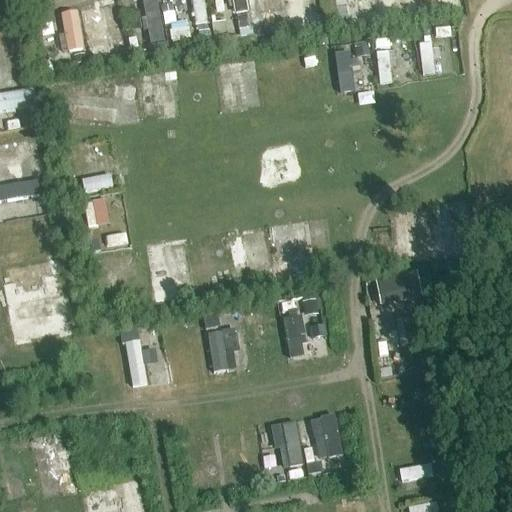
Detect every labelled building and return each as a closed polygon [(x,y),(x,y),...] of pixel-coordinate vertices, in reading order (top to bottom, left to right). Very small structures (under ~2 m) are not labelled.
[(113,46),(129,44),(122,0),(116,0),(104,2),(107,19),(99,20),(101,35),(111,33),(113,46)] [(166,0),(150,0),(153,43),(169,43),(166,0)] [(196,0),(200,24),(213,22),(210,0),(196,0)] [(272,21),(257,24),(253,0),(239,0),(244,37),(274,33),(272,21)] [(289,12),(288,0),(257,0),(258,13),(289,12)] [(305,0),(306,13),(324,12),(323,0),(305,0)] [(375,11),(374,0),(341,0),(343,13),(375,11)] [(410,0),(381,0),(383,11),(411,8),(410,0)] [(87,11),(69,12),(71,52),(90,51),(87,11)] [(289,17),(290,29),(299,28),(298,16),(289,17)] [(178,27),(179,40),(196,38),(195,25),(178,27)] [(384,84),(397,83),(395,38),(381,39),(384,84)] [(428,76),(441,74),(437,42),(424,44),(428,76)] [(109,44),(95,46),(97,59),(111,56),(109,44)] [(341,53),(346,93),(362,91),(357,51),(341,53)] [(224,71),(229,109),(243,108),(242,99),(252,98),(248,68),(224,71)] [(126,84),(125,106),(141,106),(142,84),(126,84)] [(147,84),(148,117),(162,117),(161,84),(147,84)] [(0,93),(0,113),(43,111),(42,92),(0,93)] [(169,116),(183,115),(182,101),(169,102),(169,116)] [(78,102),(77,117),(123,121),(124,107),(78,102)] [(76,156),(98,151),(95,141),(74,146),(76,156)] [(42,142),(0,146),(0,162),(44,157),(42,142)] [(95,156),(82,159),(90,192),(103,189),(95,156)] [(0,206),(47,198),(44,181),(0,188),(0,206)] [(511,234),(510,219),(486,223),(489,242),(511,237),(511,234)] [(296,256),(314,255),(312,221),(294,222),(296,256)] [(288,224),(274,227),(275,238),(290,235),(288,224)] [(272,228),(256,229),(258,269),(274,268),(272,228)] [(230,235),(215,236),(217,271),(232,270),(230,235)] [(192,240),(177,241),(180,289),(196,288),(192,240)] [(292,257),(275,258),(276,280),(293,279),(292,257)] [(152,268),(156,288),(173,285),(169,265),(152,268)] [(421,301),(416,274),(375,282),(380,309),(421,301)] [(41,318),(42,321),(74,316),(71,297),(15,307),(21,341),(33,339),(30,319),(41,318)] [(209,333),(225,331),(223,313),(207,315),(209,333)] [(307,317),(285,320),(292,360),(314,356),(307,317)] [(396,323),(400,348),(414,346),(410,321),(396,323)] [(242,330),(211,334),(215,373),(242,370),(240,352),(245,351),(242,330)] [(146,341),(130,344),(139,388),(155,385),(146,341)] [(328,472),(351,468),(344,416),(320,420),(328,472)] [(278,427),(282,450),(287,449),(290,469),(311,465),(304,422),(278,427)] [(42,449),(45,486),(60,485),(57,448),(42,449)] [(4,462),(9,500),(35,497),(31,459),(4,462)] [(91,511),(103,511),(121,509),(119,497),(142,493),(141,482),(87,491),(91,511)]
